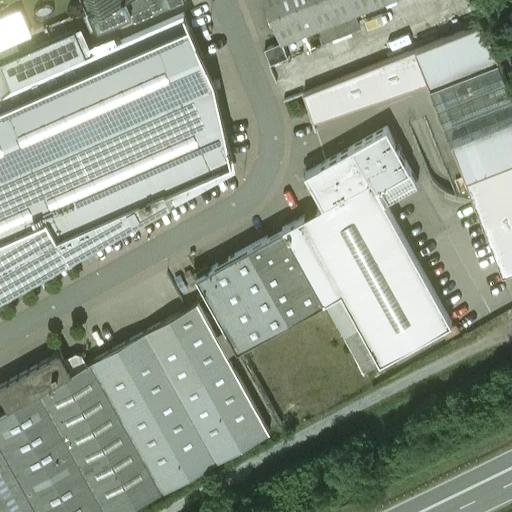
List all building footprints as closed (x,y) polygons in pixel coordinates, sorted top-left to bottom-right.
[(94,0),(96,3),(101,0),(112,0),(113,1),(108,3),(115,21),(150,6),(153,14),(171,6),(168,0),(94,0)] [(264,0),(281,42),(282,42),(317,28),(317,27),(353,13),(386,0),(264,0)] [(0,92),(0,294),(173,198),(168,188),(233,159),(216,79),(186,12),(13,87),(0,92)] [(353,13),(317,27),(317,28),(323,43),(323,42),(323,43),(359,28),(353,13)] [(511,92),(484,22),(416,49),(428,82),(452,142),(511,118),(511,92)] [(281,42),(265,49),(271,64),(288,57),(282,42),(281,42)] [(416,49),(304,93),(314,121),(428,82),(416,49)] [(0,92),(13,87),(0,56),(0,92)] [(511,118),(452,142),(467,180),(511,162),(511,118)] [(387,127),(306,172),(309,177),(306,180),(310,188),(314,187),(324,204),(372,177),(378,187),(411,169),(387,127)] [(511,162),(467,180),(503,274),(511,270),(511,162)] [(411,169),(378,187),(385,201),(418,182),(411,169)] [(324,204),(302,217),(381,360),(452,321),(385,201),(378,187),(372,177),(324,204)] [(381,360),(302,217),(285,227),(326,300),(364,370),(381,360)] [(285,227),(198,275),(239,348),(326,300),(285,227)] [(199,301),(93,358),(166,488),(271,430),(199,301)] [(122,511),(166,488),(93,358),(86,362),(81,354),(76,354),(66,359),(61,350),(0,384),(0,390),(9,406),(0,411),(0,438),(40,511),(122,511)] [(40,511),(0,438),(0,511),(40,511)]
